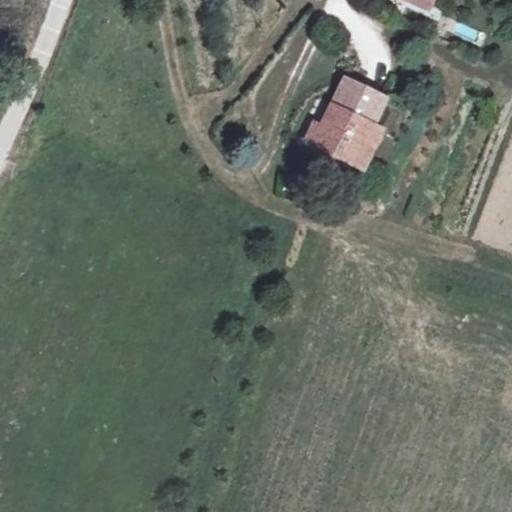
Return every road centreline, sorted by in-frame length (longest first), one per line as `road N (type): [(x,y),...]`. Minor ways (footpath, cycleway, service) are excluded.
road 1 (track): [(164,0),(187,113),(212,159),(233,177),(253,179),(297,72),(339,4)]
road 2 (unclassified): [(61,0),(0,154)]
